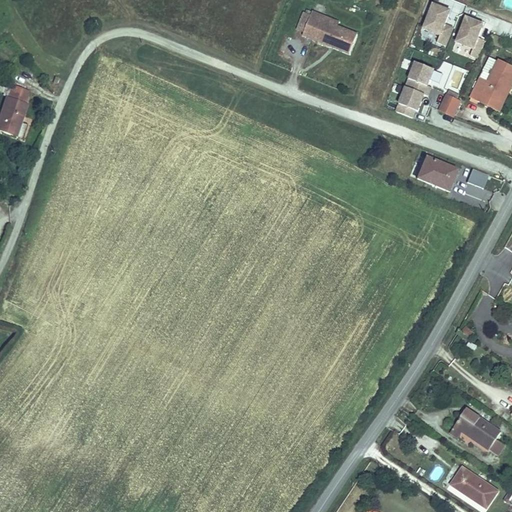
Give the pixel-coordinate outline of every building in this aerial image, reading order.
[(446,25),(450,15),(442,12),(443,8),(434,5),(425,29),(441,36),(438,43),(446,46),(453,28),(446,25)] [(358,33),(337,25),(336,27),(322,22),(325,15),(313,11),(303,34),(350,52),(358,33)] [(336,27),(337,25),(339,21),(325,15),(322,22),(336,27)] [(471,56),(477,59),(486,41),(480,38),(485,29),(478,25),(479,22),(470,18),(459,41),(474,49),(471,56)] [(470,98),(479,103),(483,96),(498,104),(507,85),(511,88),(511,86),(511,67),(499,61),(499,62),(490,58),(470,98)] [(431,88),(428,87),(434,70),(416,63),(406,88),(409,89),(406,97),(403,96),(396,113),(412,119),(415,111),(418,112),(424,95),(428,97),(431,88)] [(7,97),(9,98),(13,87),(6,85),(3,96),(7,97)] [(483,96),(479,103),(499,112),(511,88),(507,85),(498,104),(483,96)] [(9,98),(7,97),(0,117),(0,131),(16,137),(21,139),(26,125),(21,123),(27,104),(25,103),(29,91),(14,86),(13,87),(9,98)] [(460,102),(447,96),(440,110),(453,117),(460,102)] [(442,100),(437,97),(432,106),(438,109),(442,100)] [(450,180),(454,170),(426,158),(417,179),(448,192),(452,181),(450,180)] [(471,168),(466,182),(483,188),(488,175),(471,168)] [(465,327),(462,331),(470,339),(474,334),(465,327)] [(481,441),(480,444),(498,456),(505,446),(497,440),(501,433),(467,410),(451,433),(458,438),(463,432),(476,441),(478,439),(481,441)] [(471,495),(469,497),(487,508),(498,492),(463,468),(452,485),(466,494),(467,492),(471,495)]
